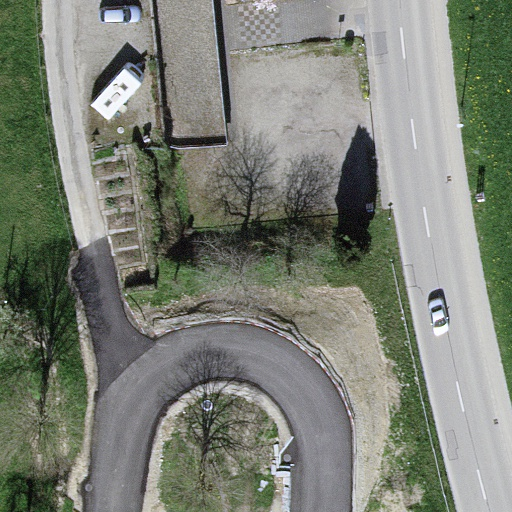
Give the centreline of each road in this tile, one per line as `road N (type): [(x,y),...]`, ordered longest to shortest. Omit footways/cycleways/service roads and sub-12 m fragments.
road 1 (tertiary): [(396,0),(449,360),(489,511)]
road 2 (unclassified): [(57,0),(66,115),(126,412)]
road 3 (residential): [(126,412),(159,370),(201,347),(247,349),(296,373),(319,406),(321,511)]
